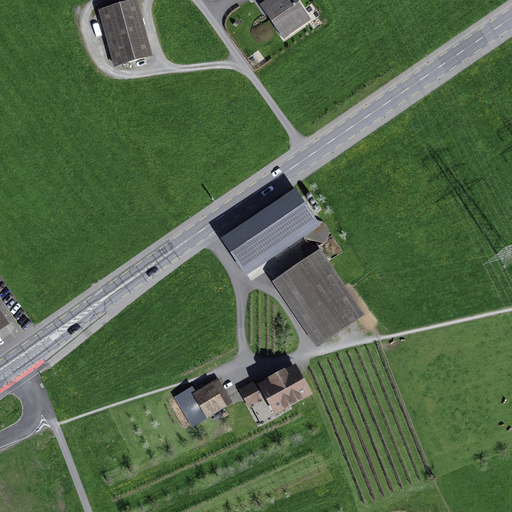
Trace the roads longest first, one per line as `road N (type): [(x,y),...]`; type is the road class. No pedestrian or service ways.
road 1 (primary): [(0,374),(511,17)]
road 2 (track): [(511,309),(242,366),(54,425)]
